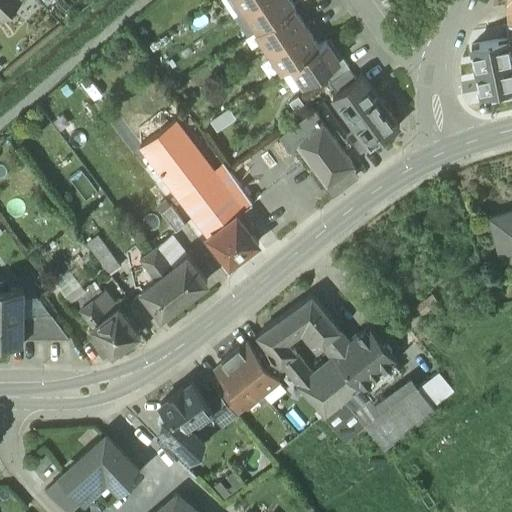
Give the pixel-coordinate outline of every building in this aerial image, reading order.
[(17,0),(0,0),(0,16),(1,18),(18,1),(17,0)] [(237,0),(244,11),(260,0),(237,0)] [(289,0),(260,0),(244,11),(257,30),(292,7),(292,8),(294,7),(289,0)] [(292,7),(257,30),(255,31),(268,51),(305,27),(292,8),(292,7)] [(305,27),(268,51),(281,71),(290,65),(289,65),(318,46),(305,27)] [(507,40),(472,47),(476,70),(511,63),(507,40)] [(326,41),(318,46),(289,65),(290,65),(302,85),(322,72),(339,61),(326,41)] [(339,61),(322,72),(329,82),(348,70),(349,69),(343,59),(339,61)] [(476,70),(481,94),(489,92),(511,87),(511,66),(511,63),(476,70)] [(348,70),(329,84),(336,93),(355,79),(348,70)] [(336,93),(332,96),(339,106),(368,84),(361,75),(355,79),(336,93)] [(399,127),(368,84),(339,106),(355,128),(369,148),(399,127)] [(511,87),(489,92),(491,104),(511,99),(511,87)] [(230,111),(213,122),(219,130),(236,118),(230,111)] [(354,167),(313,111),(278,135),(289,151),(296,145),(327,187),(349,170),(354,167)] [(213,171),(175,120),(140,147),(177,197),(200,226),(206,236),(218,227),(236,214),(251,203),(222,164),(213,171)] [(355,128),(346,135),(360,155),(369,148),(355,128)] [(349,170),(327,187),(332,193),(354,177),(349,170)] [(185,226),(170,207),(160,214),(175,233),(185,226)] [(236,214),(218,227),(206,236),(229,265),(258,244),(236,214)] [(511,216),(492,222),(500,256),(511,252),(511,216)] [(186,256),(170,235),(156,246),(172,266),(186,256)] [(120,267),(103,245),(92,253),(109,275),(120,267)] [(172,266),(156,246),(148,252),(164,273),(172,266)] [(164,273),(148,252),(140,258),(155,279),(164,273)] [(206,282),(186,256),(172,266),(164,273),(183,299),(206,282)] [(183,299),(164,273),(155,279),(141,290),(161,316),(183,299)] [(94,286),(80,296),(82,299),(76,303),(74,301),(73,301),(80,309),(92,300),(100,294),(94,286)] [(23,288),(0,287),(0,343),(22,343),(22,340),(22,316),(23,288)] [(100,294),(92,300),(105,317),(117,307),(105,291),(100,294)] [(431,292),(414,303),(422,318),(440,308),(431,292)] [(476,295),(462,306),(472,318),(486,307),(476,295)] [(312,375),(283,338),(296,327),(311,345),(318,341),(336,327),(311,298),(257,335),(262,342),(299,387),(312,375)] [(105,317),(92,300),(80,309),(92,326),(105,317)] [(105,317),(92,326),(99,336),(112,353),(137,334),(117,307),(105,317)] [(51,315),(22,316),(22,340),(69,339),(51,315)] [(336,327),(318,341),(321,345),(333,359),(351,344),(350,344),(336,327)] [(372,327),(350,344),(351,344),(333,359),(358,392),(369,404),(403,376),(406,379),(407,377),(399,368),(401,366),(393,355),(394,354),(395,349),(391,345),(387,344),(385,345),(372,327)] [(112,353),(99,336),(90,343),(102,360),(112,353)] [(321,345),(318,341),(311,345),(316,350),(321,345)] [(283,369),(262,342),(261,343),(268,352),(260,358),(274,376),(283,369)] [(260,358),(247,343),(240,349),(238,347),(229,354),(262,395),(279,382),(274,376),(260,358)] [(262,395),(229,354),(220,361),(222,363),(214,369),(230,389),(244,407),(245,409),(262,395)] [(333,359),(312,375),(299,387),(314,405),(325,419),(358,392),(333,359)] [(453,396),(438,376),(416,393),(432,412),(453,396)] [(191,382),(161,404),(167,412),(164,415),(162,420),(165,423),(160,427),(165,432),(185,451),(191,457),(200,450),(203,439),(190,426),(209,412),(212,410),(207,403),(191,382)] [(244,407),(230,389),(221,396),(235,414),(244,407)] [(414,391),(379,416),(377,415),(363,426),(363,427),(383,453),(432,413),(432,412),(416,393),(414,391)] [(358,392),(325,419),(344,442),(363,427),(363,426),(377,415),(369,404),(358,392)] [(221,396),(218,394),(207,403),(212,410),(209,412),(220,427),(235,415),(235,414),(221,396)] [(185,451),(165,432),(157,441),(177,460),(185,451)] [(66,511),(69,511),(94,490),(97,494),(110,482),(118,491),(139,472),(105,436),(46,490),(66,511)] [(194,511),(176,496),(156,511),(194,511)]
